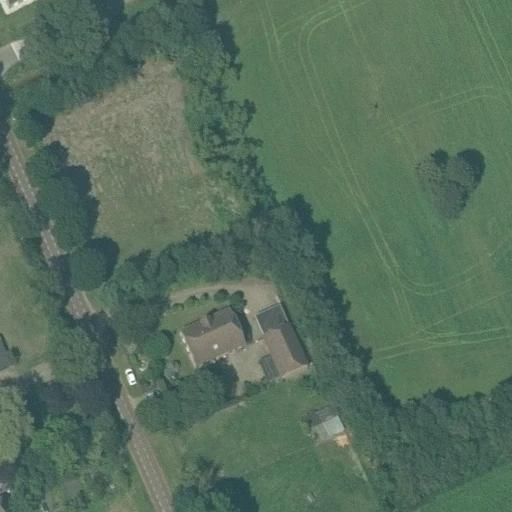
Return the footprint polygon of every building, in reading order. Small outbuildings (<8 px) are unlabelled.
[(3,0),(8,10),(28,0),(3,0)] [(107,148),(114,145),(106,126),(75,139),(83,159),(85,158),(96,184),(95,184),(103,204),(140,187),(131,168),(119,174),(107,148)] [(229,313),(179,335),(195,370),(244,347),(229,313)] [(288,327),(263,339),(281,381),(307,369),(288,327)] [(0,372),(10,368),(0,343),(0,372)] [(330,409),(316,411),(322,439),(336,436),(330,409)] [(286,470),(289,468),(281,449),(241,468),(240,466),(215,478),(229,511),(237,511),(293,485),(286,470)]
